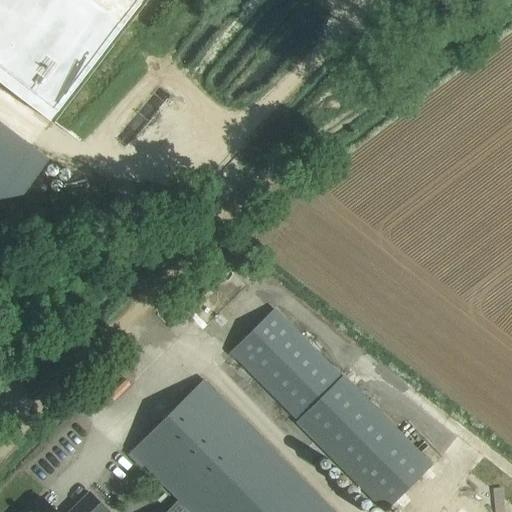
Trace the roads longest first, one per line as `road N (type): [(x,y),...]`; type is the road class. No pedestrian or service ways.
road 1 (track): [(511,478),(209,236)]
road 2 (unclassified): [(0,444),(233,213)]
